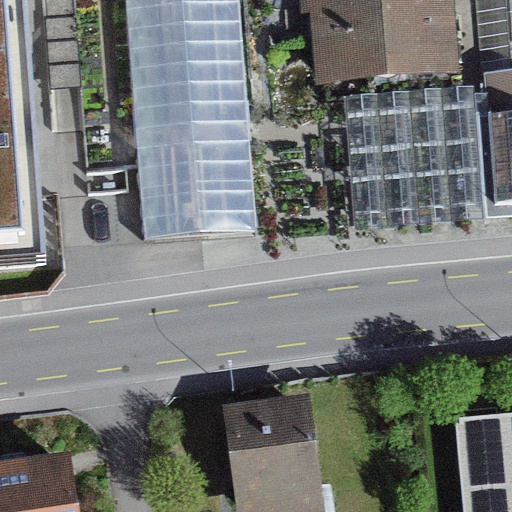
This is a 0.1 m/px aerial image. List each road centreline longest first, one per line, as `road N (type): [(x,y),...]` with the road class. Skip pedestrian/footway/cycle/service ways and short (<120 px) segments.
road 1 (residential): [(511,300),(122,345)]
road 2 (residential): [(122,345),(134,511)]
road 3 (residential): [(122,345),(0,359)]
